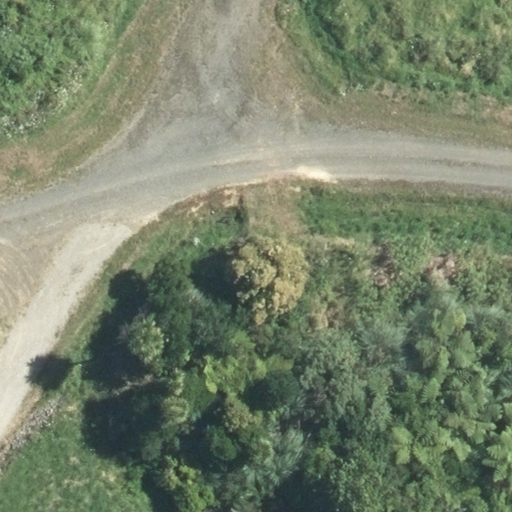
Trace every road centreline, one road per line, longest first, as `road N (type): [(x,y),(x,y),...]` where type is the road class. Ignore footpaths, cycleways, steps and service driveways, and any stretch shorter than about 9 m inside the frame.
road 1 (track): [(0,215),(161,147),(339,150),(511,169)]
road 2 (track): [(235,0),(161,147),(100,197),(0,380)]
